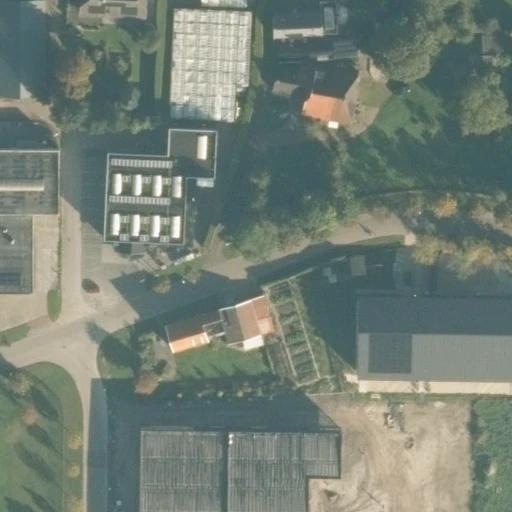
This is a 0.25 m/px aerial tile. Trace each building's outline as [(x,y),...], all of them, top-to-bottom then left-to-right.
[(0,0),(0,94),(43,95),(44,1),(14,0),(0,0)] [(83,0),(83,15),(141,18),(141,0),(83,0)] [(251,11),(200,9),(174,8),(169,117),(233,120),(235,84),(248,85),(251,11)] [(320,12),(273,14),(274,45),(278,45),(278,60),(309,60),(332,56),(357,54),(356,37),(331,39),(313,41),(312,34),(321,34),(320,12)] [(511,35),(483,36),(484,57),(511,55),(511,35)] [(400,38),(358,37),(358,55),(400,56),(400,38)] [(311,63),(307,62),(307,64),(300,63),(298,70),(277,66),(273,90),(305,96),(302,112),(349,120),(355,86),(352,85),(357,71),(311,62),(311,63)] [(167,154),(108,151),(103,237),(119,238),(119,246),(143,247),(143,239),(183,241),(186,174),(214,175),(216,128),(169,126),(167,154)] [(0,291),(32,291),(31,212),(57,212),(57,146),(0,146),(0,291)] [(289,287),(298,285),(297,278),(269,283),(272,299),(290,296),(289,287)] [(358,374),(358,375),(511,377),(511,291),(372,290),(371,374),(358,374)] [(242,340),(245,349),(262,344),(249,299),(217,308),(218,310),(201,315),(201,314),(164,325),(172,350),(208,339),(205,329),(223,324),(229,343),(242,340)] [(330,375),(313,323),(283,332),(300,385),(330,375)] [(137,511),(306,511),(307,473),(339,473),(339,427),(307,427),(139,424),(137,511)] [(496,511),(511,511),(511,424),(498,425),(497,452),(503,477),(503,494),(497,494),(496,511)]
